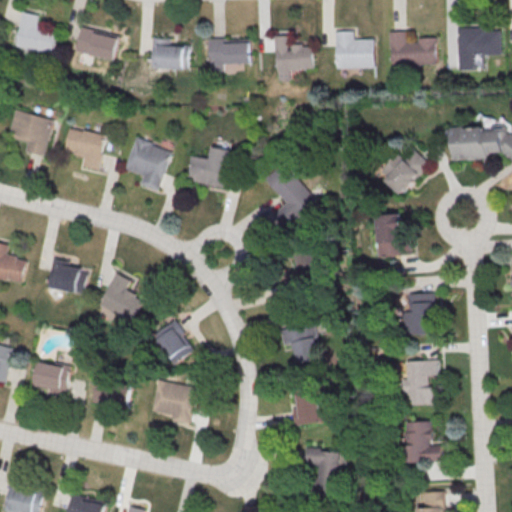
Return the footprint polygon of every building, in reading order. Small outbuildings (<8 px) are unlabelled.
[(34,40),(38,14),(21,11),(15,45),(23,46),(24,39),(34,40)] [(455,28),(485,27),(485,30),(498,30),(499,55),(474,55),(475,70),(457,70),(455,28)] [(112,59),(117,36),(81,29),(78,45),(87,47),(86,54),(112,59)] [(335,31),(354,30),(354,39),(373,39),(374,67),(336,68),(335,31)] [(273,35),(290,34),(291,43),(302,43),(302,45),(311,45),(312,68),(288,69),(289,80),(277,80),(277,70),(274,70),(273,35)] [(391,38),(429,36),(430,64),(392,65),(391,38)] [(207,38),(245,37),(246,65),(207,66),(207,38)] [(147,41),(185,39),(186,67),(147,68),(147,41)] [(15,109),(53,119),(42,156),(25,151),(28,141),(8,136),(15,109)] [(457,159),(511,155),(511,127),(487,129),(487,125),(455,128),(457,159)] [(69,128),(82,131),(83,129),(105,135),(100,153),(102,154),(97,170),(80,165),(82,156),(72,154),(73,151),(63,149),(69,128)] [(136,136),(151,142),(150,144),(172,152),(157,191),(139,184),(143,175),(124,168),(136,136)] [(188,181),(226,187),(232,149),(213,146),(211,157),(192,154),(188,181)] [(408,159),(402,153),(382,173),(403,194),(432,163),(418,149),(408,159)] [(318,200),(285,162),(267,177),(288,203),(283,208),(294,221),(318,200)] [(378,215),(382,257),(408,254),(403,212),(378,215)] [(10,243),(0,241),(0,277),(24,281),(28,257),(8,254),(10,243)] [(298,252),(299,287),(327,286),(327,252),(298,252)] [(86,293),(91,265),(55,258),(50,287),(86,293)] [(133,280),(117,271),(99,305),(133,323),(146,299),(128,290),(133,280)] [(411,333),(437,333),(437,293),(411,293),(411,333)] [(197,348),(178,320),(154,336),(174,364),(197,348)] [(318,321),(284,329),(288,347),(295,345),(300,365),(326,360),(318,321)] [(0,343),(13,347),(8,365),(10,366),(5,382),(0,380),(0,343)] [(72,364),(38,359),(34,385),(69,390),(72,364)] [(406,359),(407,404),(442,403),(441,382),(440,359),(406,359)] [(99,378),(94,398),(127,407),(132,387),(99,378)] [(157,380),(196,387),(189,423),(171,420),(172,413),(151,409),(157,380)] [(326,422),(326,392),(296,392),(296,422),(326,422)] [(445,461),(445,443),(435,444),(434,420),(408,421),(409,461),(445,461)] [(308,465),(321,465),(320,483),(345,484),(346,448),(309,447),(308,465)] [(4,509),(16,511),(40,511),(45,489),(9,482),(4,509)] [(444,511),(445,491),(422,491),(422,511),(444,511)] [(67,511),(105,511),(107,501),(71,493),(67,511)]
